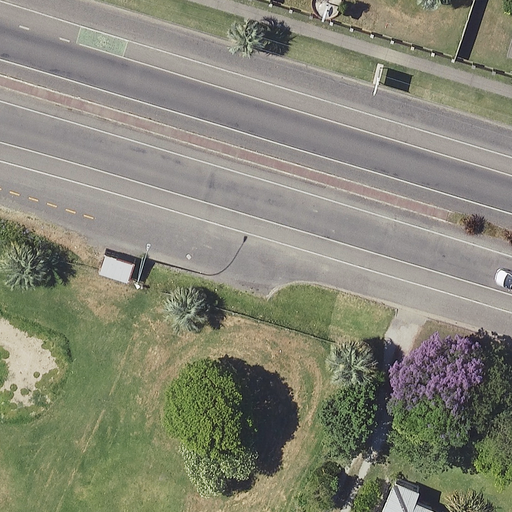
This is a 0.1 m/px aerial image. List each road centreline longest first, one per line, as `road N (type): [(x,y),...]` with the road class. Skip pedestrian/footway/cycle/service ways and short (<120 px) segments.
road 1 (secondary): [(511,276),(0,122)]
road 2 (secondary): [(0,41),(511,195)]
